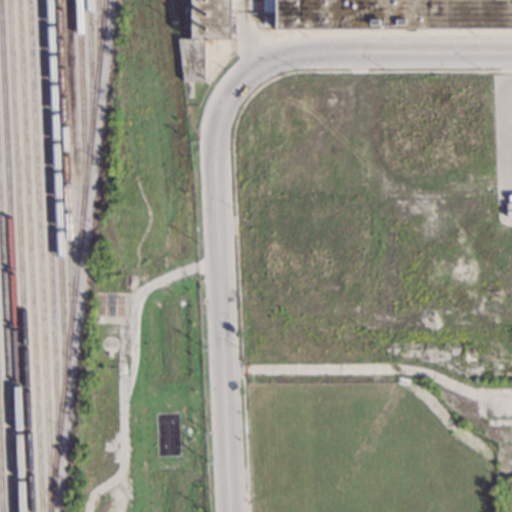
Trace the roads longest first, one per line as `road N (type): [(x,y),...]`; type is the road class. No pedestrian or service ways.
road 1 (tertiary): [(229,511),(218,131),(250,74)]
road 2 (tertiary): [(511,52),(321,52),(250,74)]
road 3 (track): [(225,370),(390,369),(426,373),(479,395)]
